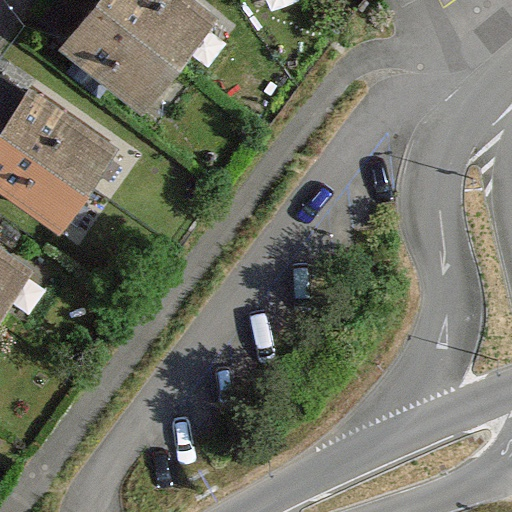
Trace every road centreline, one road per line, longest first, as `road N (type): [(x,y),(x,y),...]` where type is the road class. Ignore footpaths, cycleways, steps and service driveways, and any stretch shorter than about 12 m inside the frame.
road 1 (residential): [(509,105),(456,135),(438,171),(435,219),(454,293),(448,339),(422,399),(391,439)]
road 2 (primary): [(391,439),(251,511)]
road 3 (residential): [(413,0),(437,47),(509,105)]
road 4 (motorway): [(511,390),(391,439)]
road 5 (residential): [(395,511),(511,466)]
